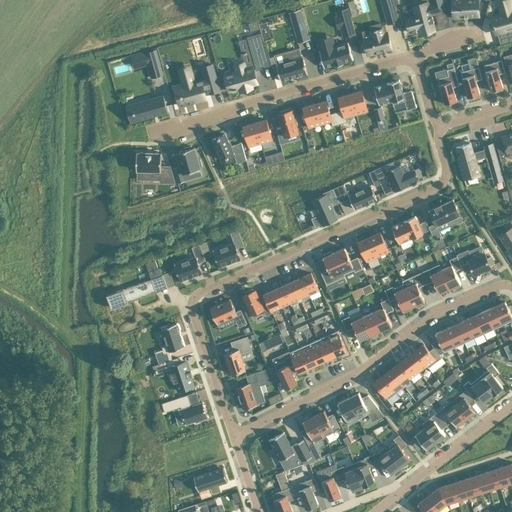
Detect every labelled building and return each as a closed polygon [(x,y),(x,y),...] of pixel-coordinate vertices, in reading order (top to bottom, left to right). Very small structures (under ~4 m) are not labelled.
[(393,0),(381,0),(388,24),(399,21),(393,0)] [(411,10),(405,11),(409,26),(410,32),(412,31),(413,31),(413,33),(414,32),(413,31),(419,29),(420,33),(431,30),(435,29),(430,13),(445,10),(442,0),(431,0),(432,1),(430,1),(413,6),(413,9),(411,10)] [(454,0),(453,0),(454,17),(478,16),(477,0),(454,0)] [(355,3),(349,5),(353,16),(359,15),(355,3)] [(301,8),(289,10),(299,42),(309,39),(301,8)] [(503,16),(491,19),(495,30),(496,29),(497,32),(507,30),(511,41),(511,40),(511,11),(511,8),(501,10),(503,16)] [(349,10),(334,14),(337,25),(340,25),(344,37),(355,33),(349,10)] [(110,19),(113,31),(123,29),(120,17),(110,19)] [(251,31),(260,28),(257,20),(248,22),(251,31)] [(364,39),(368,54),(376,51),(377,53),(385,51),(384,49),(392,47),(388,33),(384,34),(382,28),(371,31),(372,37),(364,39)] [(261,32),(247,36),(256,70),(271,66),(261,32)] [(202,39),(170,46),(173,59),(192,55),(193,60),(206,57),(202,39)] [(320,49),(319,50),(324,67),(325,67),(335,64),(335,65),(343,63),(343,62),(353,59),(348,41),(336,45),(335,43),(320,47),(320,49)] [(156,50),(140,54),(143,65),(148,64),(149,67),(160,63),(156,50)] [(286,60),(276,63),(281,80),(308,73),(302,56),(300,50),(284,54),(286,60)] [(502,60),(484,65),(491,91),(494,90),(495,92),(503,89),(502,87),(503,87),(499,74),(505,72),(502,60)] [(237,71),(225,74),(229,87),(233,85),(234,90),(240,88),(240,91),(249,89),(248,86),(257,83),(253,67),(246,68),(244,62),(235,65),(237,71)] [(184,85),(175,88),(180,105),(207,98),(205,93),(210,92),(210,93),(220,90),(212,64),(202,67),(206,79),(195,82),(192,73),(181,76),(184,85)] [(482,79),(479,66),(461,71),(468,97),(471,96),(471,98),(480,96),(479,94),(480,93),(476,80),(482,79)] [(449,69),(447,69),(448,75),(438,78),(439,84),(437,85),(440,93),(442,93),(445,104),(457,100),(453,87),(459,85),(454,67),(449,69)] [(399,79),(387,83),(393,104),(405,100),(407,109),(417,107),(412,90),(403,92),(399,79)] [(387,83),(374,87),(379,104),(392,100),(387,83)] [(362,90),(350,93),(356,114),(368,110),(362,90)] [(350,93),(339,96),(343,110),(337,111),(340,124),(348,121),(346,116),(356,114),(350,93)] [(136,120),(131,122),(131,123),(168,112),(163,94),(148,98),(149,99),(131,104),(133,111),(136,120)] [(333,126),(340,124),(337,111),(330,113),(327,100),(315,103),(321,124),(331,121),(333,126)] [(309,127),(321,124),(315,103),(304,106),(309,127)] [(385,118),(382,106),(374,109),(377,120),(385,118)] [(290,109),(280,111),(280,113),(279,113),(283,128),(276,130),(280,144),(288,142),(286,135),(298,132),(296,125),(298,125),(295,118),(294,118),(292,110),(290,110),(290,109)] [(267,119),(255,122),(261,143),(273,139),(267,119)] [(377,120),(371,122),(374,132),(380,131),(377,120)] [(261,143),(255,122),(244,125),(249,146),(261,143)] [(405,147),(414,143),(407,128),(398,132),(405,147)] [(234,154),(237,162),(246,158),(242,141),(231,146),(225,133),(213,139),(222,159),(234,154)] [(511,133),(502,137),(507,153),(510,152),(511,159),(511,158),(511,133)] [(472,141),(456,145),(464,178),(480,174),(476,159),(487,156),(493,176),(502,173),(493,142),(484,144),(485,148),(474,151),(472,141)] [(173,167),(178,183),(185,181),(185,180),(191,178),(189,171),(201,168),(200,167),(202,166),(200,159),(198,160),(194,147),(192,147),(192,145),(184,147),(185,149),(177,152),(180,165),(173,167)] [(282,150),(276,152),(279,161),(285,159),(282,150)] [(146,152),(137,152),(137,170),(138,170),(138,179),(153,179),(153,170),(161,170),(160,182),(175,182),(170,166),(161,166),(161,152),(153,152),(151,152),(147,152),(146,152)] [(393,161),(374,169),(379,178),(381,183),(390,179),(395,191),(409,185),(408,183),(419,178),(415,169),(404,174),(400,164),(395,167),(392,162),(393,162),(393,161)] [(344,184),(333,188),(339,201),(339,202),(350,197),(355,209),(377,199),(371,185),(356,191),(354,187),(347,190),(344,184)] [(319,214),(311,218),(315,227),(323,223),(323,225),(338,219),(330,200),(332,199),(335,203),(339,201),(333,188),(323,192),(324,194),(312,200),(319,214)] [(453,199),(429,210),(436,225),(447,220),(450,226),(462,220),(459,214),(460,214),(453,199)] [(412,237),(412,238),(423,233),(416,215),(404,220),(404,221),(412,237)] [(412,237),(404,221),(392,226),(399,243),(412,237)] [(511,226),(499,235),(511,255),(511,226)] [(438,227),(431,230),(436,242),(443,239),(438,227)] [(236,249),(243,246),(238,230),(230,233),(233,243),(212,250),(219,267),(240,259),(236,249)] [(380,231),(369,236),(378,256),(389,251),(380,231)] [(378,256),(369,236),(358,241),(367,261),(378,256)] [(198,262),(206,260),(200,244),(192,247),(195,256),(175,264),(181,281),(202,273),(198,262)] [(350,260),(345,247),(334,252),(344,274),(354,269),(355,271),(363,268),(358,256),(350,260)] [(468,249),(457,254),(464,271),(472,268),(474,274),(491,267),(485,252),(472,258),(468,249)] [(327,284),(345,276),(344,274),(334,252),(332,253),(331,251),(323,254),(324,256),(323,257),(329,269),(321,273),(327,284)] [(457,256),(449,259),(452,264),(441,269),(450,288),(452,287),(453,289),(461,285),(460,283),(461,283),(455,270),(462,267),(457,256)] [(156,260),(146,263),(149,272),(151,278),(152,278),(163,274),(161,268),(159,268),(156,260)] [(429,268),(421,272),(426,283),(433,280),(439,293),(450,288),(441,269),(431,274),(429,268)] [(319,289),(311,272),(301,276),(309,294),(319,289)] [(416,282),(406,286),(414,305),(425,301),(418,287),(426,283),(421,272),(413,275),(416,282)] [(309,294),(301,276),(292,281),(301,301),(311,296),(309,294)] [(151,278),(107,293),(112,307),(157,291),(152,278),(151,278)] [(301,301),(292,281),(283,285),(291,302),(292,305),(301,301)] [(392,286),(385,290),(389,298),(390,301),(397,297),(403,310),(404,310),(405,312),(412,308),(412,307),(414,305),(406,286),(404,283),(393,288),(392,286)] [(291,302),(283,285),(274,289),(281,306),(291,302)] [(245,294),(244,295),(254,317),(265,312),(266,315),(272,312),(266,298),(261,300),(256,289),(254,290),(253,288),(245,292),(245,294)] [(281,306),(274,289),(264,293),(266,298),(272,311),(281,306)] [(247,323),(241,309),(236,311),(230,298),(211,307),(218,323),(234,316),(239,327),(247,323)] [(383,307),(373,311),(381,330),(392,326),(386,312),(394,309),(390,301),(389,298),(381,301),(383,307)] [(511,315),(505,300),(495,305),(504,324),(511,320),(511,315)] [(495,305),(485,310),(493,329),(504,324),(495,305)] [(485,310),(476,314),(485,333),(493,329),(485,310)] [(373,311),(363,316),(371,335),(381,330),(373,311)] [(354,327),(360,340),(371,335),(363,316),(361,313),(350,318),(349,315),(342,319),(347,330),(354,327)] [(476,314),(465,319),(474,338),(485,333),(476,314)] [(465,319),(456,323),(465,342),(474,338),(465,319)] [(159,363),(154,365),(162,362),(172,359),(170,351),(184,346),(179,330),(180,329),(178,325),(177,324),(177,323),(162,328),(167,345),(162,347),(163,349),(155,351),(159,363)] [(456,323),(446,327),(455,347),(465,342),(456,323)] [(439,339),(431,343),(434,347),(439,354),(455,347),(446,327),(436,332),(439,339)] [(346,350),(337,330),(328,335),(337,355),(346,350)] [(281,332),(258,342),(260,347),(262,351),(263,351),(284,341),(285,341),(283,337),(281,332)] [(337,355),(328,335),(318,339),(327,359),(337,355)] [(234,350),(225,353),(232,374),(246,369),(241,353),(252,349),(248,336),(236,340),(237,343),(232,344),(234,350)] [(318,339),(309,343),(318,363),(327,359),(318,339)] [(318,363),(309,343),(300,347),(309,367),(318,363)] [(424,343),(415,350),(429,367),(442,357),(439,354),(434,347),(429,350),(424,343)] [(511,343),(503,348),(510,360),(511,358),(511,343)] [(309,367),(300,347),(290,352),(299,372),(309,367)] [(415,350),(407,356),(419,371),(427,365),(428,368),(429,367),(415,350)] [(286,360),(274,364),(285,388),(297,383),(292,371),(297,370),(290,355),(285,357),(286,360)] [(407,356),(399,362),(411,377),(419,371),(407,356)] [(172,359),(162,362),(166,373),(171,371),(175,382),(176,382),(179,390),(194,385),(191,375),(192,375),(190,370),(189,370),(186,361),(180,363),(178,357),(172,359)] [(399,362),(391,369),(403,384),(411,377),(399,362)] [(488,370),(480,376),(494,395),(494,394),(495,396),(500,392),(499,390),(503,387),(495,376),(499,372),(492,363),(486,367),(488,370)] [(258,380),(236,387),(243,409),(257,404),(257,403),(265,400),(258,379),(273,375),(270,367),(255,372),(258,380)] [(391,369),(383,375),(396,392),(404,386),(391,369)] [(383,375),(375,381),(381,389),(376,393),(388,409),(393,405),(388,399),(396,392),(383,375)] [(469,380),(463,385),(471,395),(476,391),(484,402),(493,395),(494,395),(480,376),(479,377),(471,383),(469,380)] [(467,389),(452,400),(466,418),(476,411),(470,404),(475,400),(471,395),(467,389)] [(280,393),(274,396),(277,401),(283,398),(280,393)] [(361,398),(359,393),(348,398),(356,414),(359,418),(379,408),(368,394),(361,398)] [(188,394),(162,403),(165,411),(181,406),(186,423),(195,420),(196,422),(208,418),(202,402),(191,405),(188,394)] [(346,419),(356,414),(348,398),(338,403),(346,419)] [(426,398),(423,401),(427,407),(431,404),(430,403),(426,398)] [(437,411),(437,412),(447,425),(447,424),(453,420),(457,425),(460,423),(466,418),(452,400),(437,411)] [(327,416),(324,410),(314,415),(325,436),(340,427),(333,413),(327,416)] [(431,416),(422,423),(425,427),(436,441),(437,441),(438,442),(442,439),(441,438),(446,434),(441,429),(447,425),(437,412),(431,416)] [(307,427),(301,430),(309,445),(325,437),(314,415),(304,420),(307,427)] [(401,418),(397,421),(402,427),(406,424),(401,418)] [(425,427),(416,434),(427,449),(436,441),(425,427)] [(351,430),(345,433),(350,442),(356,439),(351,430)] [(284,431),(269,439),(279,459),(287,455),(292,465),(302,460),(304,463),(311,461),(316,459),(314,455),(311,450),(310,451),(304,439),(291,446),(284,431)] [(386,446),(385,446),(401,466),(402,467),(407,463),(406,462),(410,459),(402,448),(407,444),(406,443),(399,434),(394,438),(396,441),(393,443),(387,448),(386,446)] [(376,452),(371,455),(377,466),(382,462),(392,473),(401,466),(385,446),(377,453),(376,452)] [(355,462),(354,462),(364,486),(365,488),(371,485),(370,483),(375,482),(370,469),(377,466),(371,455),(367,456),(364,457),(365,458),(356,462),(355,462)] [(344,465),(337,468),(342,480),(348,477),(353,490),(364,486),(354,462),(344,466),(344,465)] [(511,484),(506,465),(496,469),(502,488),(511,484)] [(213,469),(194,476),(199,491),(210,487),(212,493),(221,491),(218,484),(228,481),(224,468),(214,472),(213,469)] [(331,473),(321,477),(324,485),(329,499),(332,498),(333,500),(340,497),(340,495),(341,495),(336,482),(342,480),(337,468),(336,468),(331,470),(331,473)] [(502,488),(496,469),(485,472),(492,491),(502,488)] [(492,491),(485,472),(475,476),(481,495),(492,491)] [(181,476),(173,478),(176,487),(184,485),(181,476)] [(481,495),(475,476),(465,479),(471,498),(481,495)] [(315,477),(297,484),(298,486),(307,508),(310,507),(310,509),(318,506),(317,504),(318,504),(313,491),(319,489),(315,477)] [(471,498),(465,479),(454,482),(461,501),(471,498)] [(461,501),(454,482),(439,487),(448,505),(461,501)] [(290,486),(273,493),(275,500),(274,500),(277,508),(278,507),(280,511),(293,511),(289,500),(295,498),(293,492),(290,486)] [(439,511),(448,505),(439,487),(427,497),(438,511),(439,511)] [(438,511),(427,497),(418,503),(424,511),(438,511)] [(206,500),(178,509),(179,511),(210,511),(208,505),(206,500)]
